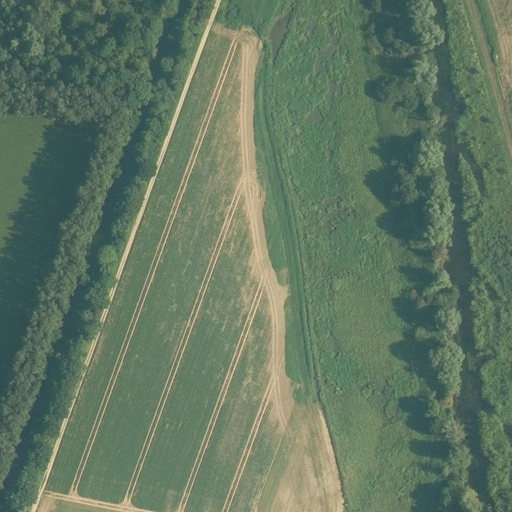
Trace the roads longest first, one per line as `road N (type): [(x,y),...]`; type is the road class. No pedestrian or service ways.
road 1 (track): [(219,0),(34,511)]
road 2 (track): [(445,511),(359,0)]
